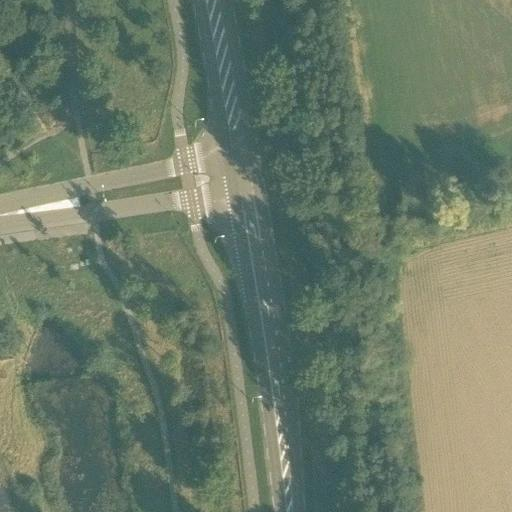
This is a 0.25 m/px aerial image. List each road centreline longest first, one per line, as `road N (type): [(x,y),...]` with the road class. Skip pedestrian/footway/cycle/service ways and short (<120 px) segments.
road 1 (secondary): [(290,511),(245,193)]
road 2 (unclassified): [(47,209),(84,217),(245,193)]
road 3 (unclassified): [(239,159),(90,186),(47,209)]
road 4 (secondary): [(239,159),(211,0)]
